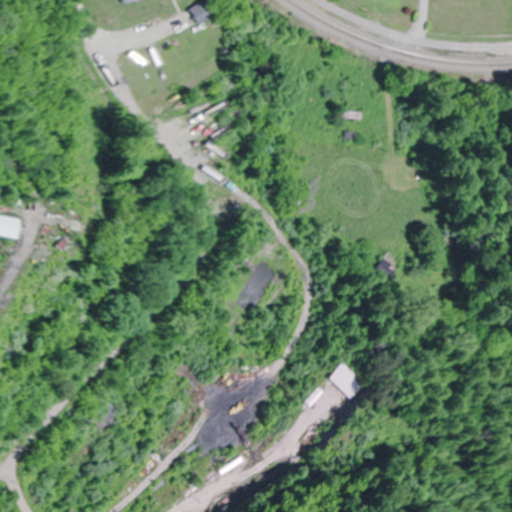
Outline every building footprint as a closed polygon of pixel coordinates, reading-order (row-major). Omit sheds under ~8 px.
[(210,12),(201,0),(197,0),(183,10),(193,24),(210,12)] [(0,235),(15,239),(20,219),(0,214),(0,235)] [(424,258),(449,245),(445,237),(420,251),(424,258)] [(394,278),(404,261),(388,252),(378,270),(394,278)] [(329,378),(358,400),(370,384),(340,362),(329,378)]
